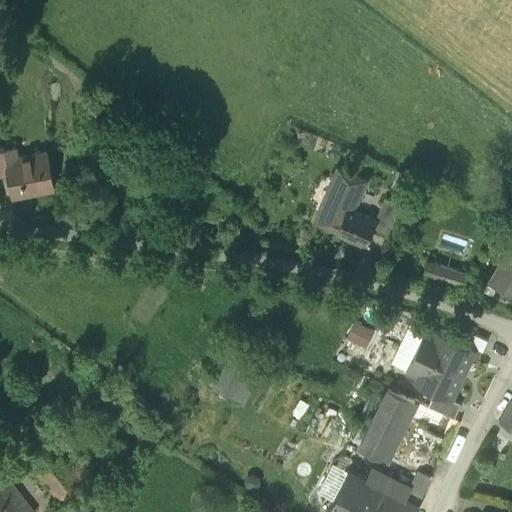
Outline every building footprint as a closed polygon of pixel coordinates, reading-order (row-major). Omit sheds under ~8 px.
[(14,146),(4,148),(6,159),(16,157),(14,146)] [(0,148),(0,176),(8,175),(5,159),(6,159),(4,148),(0,148)] [(8,175),(12,196),(53,188),(46,152),(16,157),(6,159),(5,159),(8,175)] [(315,221),(336,230),(338,225),(336,224),(341,212),(343,213),(346,207),(352,210),(353,209),(365,181),(337,169),(315,221)] [(371,231),(386,237),(400,204),(384,197),(375,219),(376,220),(371,231)] [(375,219),(353,209),(352,210),(346,207),(343,213),(341,212),(336,224),(338,225),(336,230),(335,231),(356,240),(355,243),(364,247),(371,231),(376,220),(375,219)] [(489,276),(511,289),(511,238),(489,276)] [(423,274),(463,286),(467,273),(427,261),(423,274)] [(353,316),(342,335),(363,346),(373,328),(353,316)] [(467,330),(461,341),(482,351),(487,340),(467,330)] [(435,391),(450,398),(473,349),(435,331),(433,335),(424,331),(406,369),(420,375),(416,382),(435,391)] [(213,388),(244,404),(261,371),(230,355),(213,388)] [(388,387),(358,447),(379,456),(409,398),(388,387)] [(428,406),(454,418),(460,403),(450,398),(435,391),(428,406)] [(511,398),(498,421),(511,429),(511,398)] [(483,456),(493,461),(503,439),(494,434),(483,456)] [(38,473),(62,505),(83,489),(59,457),(38,473)] [(325,511),(366,511),(385,475),(372,469),(370,468),(365,478),(347,469),(325,511)] [(413,477),(428,484),(431,476),(416,469),(413,477)] [(408,487),(385,475),(366,511),(414,511),(418,504),(404,497),(409,488),(408,487)] [(0,480),(0,511),(32,511),(5,476),(0,480)] [(404,497),(418,504),(428,484),(413,477),(408,487),(409,488),(404,497)]
